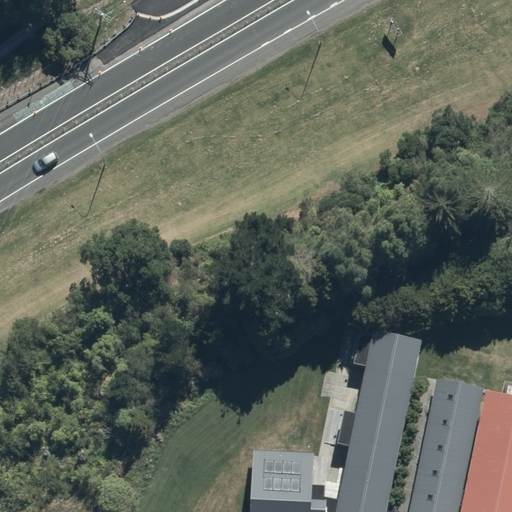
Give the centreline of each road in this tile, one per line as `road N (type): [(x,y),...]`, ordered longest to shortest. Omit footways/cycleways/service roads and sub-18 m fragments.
road 1 (secondary): [(316,0),(0,187)]
road 2 (secondary): [(0,146),(244,0)]
